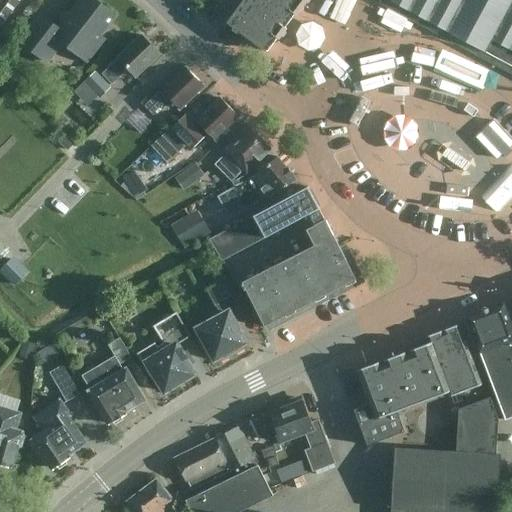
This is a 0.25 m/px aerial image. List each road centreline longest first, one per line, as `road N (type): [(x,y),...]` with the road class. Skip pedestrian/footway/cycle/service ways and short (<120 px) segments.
road 1 (primary): [(70,511),(186,419),(464,277)]
road 2 (tertiary): [(464,277),(340,198),(306,120)]
road 3 (tertiary): [(306,120),(240,82),(155,0)]
road 4 (residential): [(352,66),(425,56),(511,95)]
